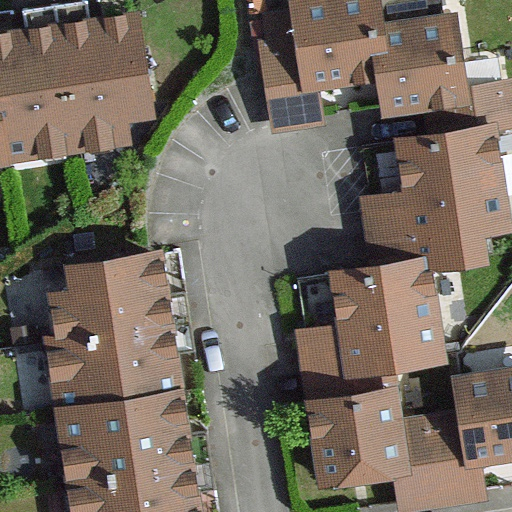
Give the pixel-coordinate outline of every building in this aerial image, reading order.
[(0,152),(127,132),(123,108),(151,103),(137,16),(106,21),(108,32),(102,33),(96,34),(90,0),(79,0),(27,8),(33,44),(27,45),(21,46),(19,35),(0,37),(0,152)] [(385,58),(381,29),(375,0),(316,0),(300,3),(305,38),(269,43),(281,119),(319,113),(313,67),(347,63),(385,58)] [(445,19),(441,0),(375,0),(381,29),(445,19)] [(445,19),(381,29),(385,58),(392,104),(409,101),(433,98),(440,133),(494,125),(511,123),(505,84),(465,90),(453,17),(445,19)] [(375,204),(383,265),(431,257),(484,251),(481,225),(508,221),(494,125),(440,133),(408,138),(418,198),(398,201),(375,204)] [(60,294),(67,339),(195,320),(190,291),(166,295),(162,274),(159,253),(76,266),(80,291),(60,294)] [(445,353),(431,257),(383,265),(345,270),(350,304),(354,332),(312,339),(321,400),(396,389),(392,361),(445,353)] [(56,341),(66,410),(180,392),(177,372),(174,351),(198,348),(195,320),(67,339),(56,341)] [(471,413),(436,418),(447,493),(484,488),(479,452),(511,446),(511,371),(466,378),(471,413)] [(447,493),(436,418),(401,423),(396,389),(321,400),(332,474),(368,468),(405,463),(410,499),(447,493)] [(180,392),(66,410),(76,477),(215,456),(210,427),(185,431),(183,412),(180,392)] [(219,486),(215,456),(76,477),(81,511),(197,511),(194,490),(219,486)]
